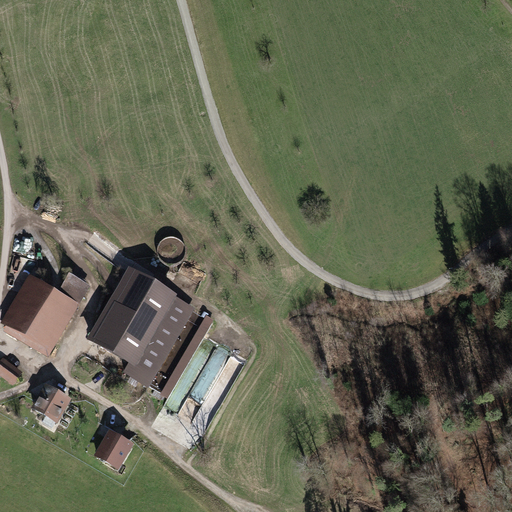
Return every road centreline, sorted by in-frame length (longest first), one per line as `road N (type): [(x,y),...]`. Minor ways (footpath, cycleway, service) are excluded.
road 1 (track): [(181,0),(229,154),(265,216),(304,261),(340,286),(388,299),(428,291),(511,251)]
road 2 (track): [(55,371),(116,408),(237,505)]
road 3 (unknown): [(7,204),(55,230),(88,272),(98,310),(82,343)]
road 4 (track): [(0,288),(7,218),(0,151)]
